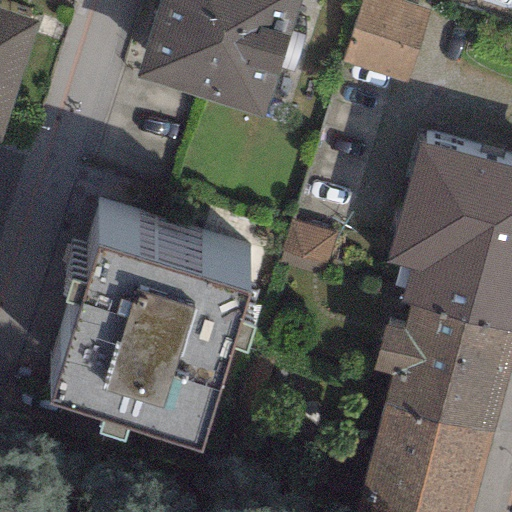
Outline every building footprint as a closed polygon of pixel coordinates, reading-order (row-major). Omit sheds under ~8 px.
[(158,0),(134,78),(261,119),(299,0),(158,0)] [(357,0),(341,52),(406,72),(428,0),(357,0)] [(0,9),(0,132),(36,21),(0,9)] [(511,333),(511,168),(416,144),(385,264),(406,269),(397,305),(406,308),(511,333)] [(124,431),(200,454),(232,347),(245,351),(252,327),(237,322),(246,294),(97,250),(86,286),(69,281),(62,303),(78,307),(48,406),(100,422),(95,437),(120,444),(124,431)] [(379,409),(491,437),(511,352),(511,333),(406,308),(401,329),(383,324),(371,371),(388,375),(379,409)] [(471,511),(491,437),(379,409),(353,511),(471,511)]
